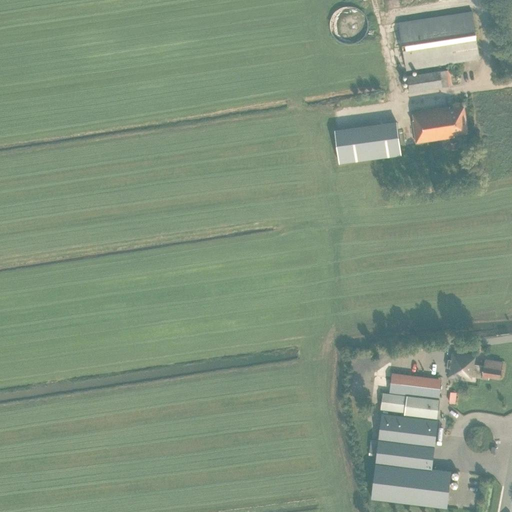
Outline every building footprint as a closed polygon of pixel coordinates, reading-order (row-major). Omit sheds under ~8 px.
[(335,13),(333,15),(331,19),(330,23),(330,27),(331,32),(333,36),(335,38),(338,41),(342,43),(347,44),(351,44),(356,43),(360,41),(363,38),(365,35),(367,32),(368,28),(368,26),(368,23),(367,19),(365,15),(363,13),(361,10),(358,9),(356,8),(353,7),(351,7),(349,7),(347,7),(345,7),(343,7),(339,9),(337,10),(335,13)] [(406,70),(479,59),(472,11),(399,23),(406,70)] [(312,63),(314,81),(368,74),(367,68),(376,67),(374,55),(312,63)] [(410,92),(448,86),(446,70),(407,76),(410,92)] [(450,109),(450,106),(413,112),(414,120),(412,120),(416,143),(454,137),(454,134),(467,132),(466,127),(467,125),(465,114),(464,112),(463,107),(450,109)] [(334,129),(338,163),(401,155),(397,121),(334,129)] [(452,351),(451,360),(448,359),(447,368),(449,368),(448,377),(471,380),(472,376),(481,377),(488,379),(489,376),(499,378),(500,376),(501,370),(502,362),(489,360),(485,359),(484,365),(474,364),(475,355),(468,354),(452,351)] [(440,382),(392,376),(391,380),(382,379),(380,392),(383,392),(381,409),(401,411),(401,415),(382,413),(380,430),(433,437),(436,420),(404,415),(404,414),(436,418),(439,399),(390,393),(391,392),(439,398),(440,382)] [(431,468),(435,438),(379,431),(371,497),(447,506),(451,471),(431,468)]
